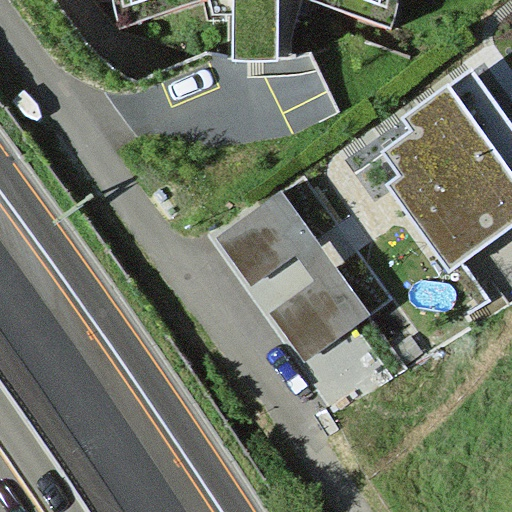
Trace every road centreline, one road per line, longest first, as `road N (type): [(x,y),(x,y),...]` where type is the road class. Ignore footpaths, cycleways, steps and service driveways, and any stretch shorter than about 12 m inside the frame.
road 1 (residential): [(0,18),(351,511)]
road 2 (motorway): [(178,511),(0,252)]
